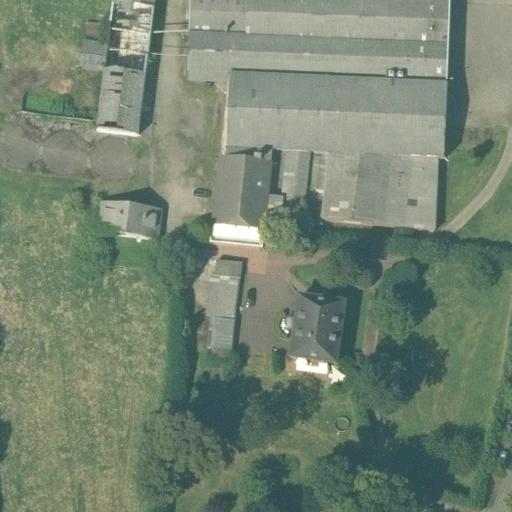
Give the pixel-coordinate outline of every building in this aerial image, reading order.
[(154,0),(112,0),(107,46),(106,59),(104,71),(96,132),(138,138),(154,0)] [(191,0),(188,75),(229,77),(225,161),(219,160),(212,229),(211,229),(209,245),(262,251),(265,220),(319,226),(320,221),(434,233),(453,0),(191,0)] [(86,24),(86,36),(105,37),(106,25),(86,24)] [(107,46),(83,43),(82,55),(106,59),(107,46)] [(106,59),(82,55),(80,68),(104,71),(106,59)] [(21,127),(17,127),(12,127),(8,129),(3,132),(0,136),(0,161),(3,165),(6,167),(9,168),(11,169),(14,170),(19,171),(24,170),(28,168),(32,166),(35,163),(37,160),(39,156),(40,152),(40,149),(40,145),(39,143),(39,140),(37,137),(35,134),(33,132),(31,130),(28,129),(25,128),(21,127)] [(72,134),(68,133),(64,132),(59,133),(56,134),(54,135),(52,137),(50,138),(47,141),(46,143),(45,145),(44,147),(43,150),(43,152),(42,155),(43,159),(44,162),(46,166),(48,169),(50,171),(52,173),(56,175),(59,176),(65,177),(71,176),(75,174),(79,171),(81,168),(83,166),(85,163),(86,160),(86,157),(86,154),(86,151),(85,149),(84,145),(83,142),(80,139),(78,137),(75,135),(72,134)] [(115,139),(110,139),(106,140),(102,141),(99,143),(97,144),(95,147),(93,149),(91,153),(90,157),(89,161),(90,165),(91,168),(92,171),(93,173),(95,176),(98,178),(101,180),(104,181),(109,182),(113,183),(116,182),(119,181),(122,180),(126,177),(128,175),(130,172),(132,168),(133,166),(133,164),(134,160),(133,156),(132,154),(131,151),(130,149),(128,146),(126,144),(123,142),(119,140),(115,139)] [(161,211),(99,204),(95,235),(157,242),(161,211)] [(216,265),(214,281),(239,283),(241,268),(216,265)] [(210,280),(206,319),(210,319),(235,322),(239,283),(214,281),(210,280)] [(344,305),(299,299),(290,360),(335,366),(344,305)] [(235,322),(210,319),(210,324),(207,349),(214,350),(232,352),(235,322)] [(191,348),(207,349),(210,324),(194,322),(191,348)] [(231,364),(232,352),(214,350),(213,362),(231,364)]
